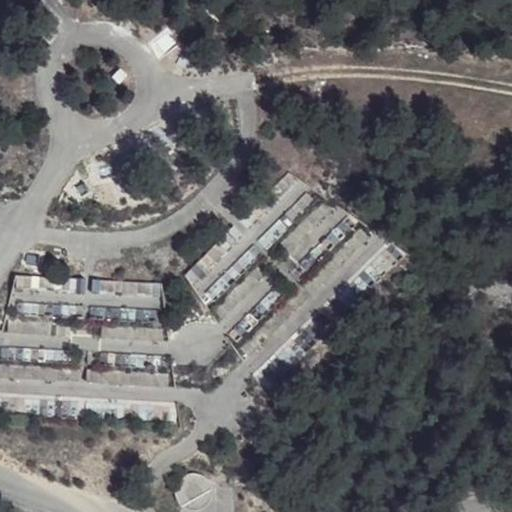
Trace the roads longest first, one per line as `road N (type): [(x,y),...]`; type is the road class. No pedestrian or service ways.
road 1 (unknown): [(75,131),(111,133),(143,115),(151,74),(126,40),(97,31),(62,47),(49,91),(63,123)]
road 2 (unknown): [(0,241),(75,131)]
